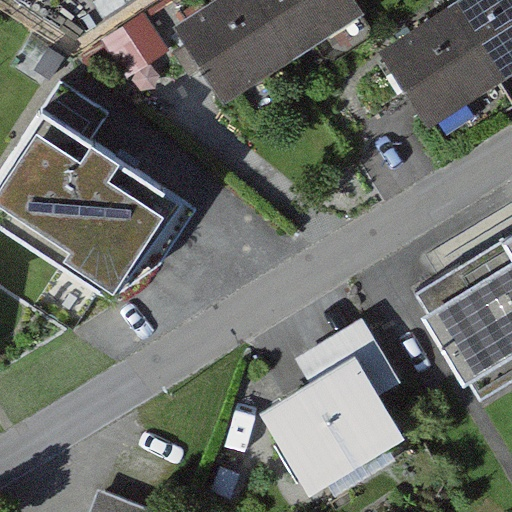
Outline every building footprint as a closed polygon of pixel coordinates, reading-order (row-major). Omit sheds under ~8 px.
[(349,0),(224,0),(180,27),(220,92),(355,9),(349,0)] [(511,0),(476,0),(383,54),(426,127),(511,77),(511,0)] [(0,173),(0,233),(112,305),(178,203),(39,114),(0,173)] [(511,241),(412,304),(477,407),(511,385),(511,241)] [(259,421),(305,501),(406,443),(359,363),(259,421)] [(93,511),(159,511),(161,504),(100,487),(93,511)]
